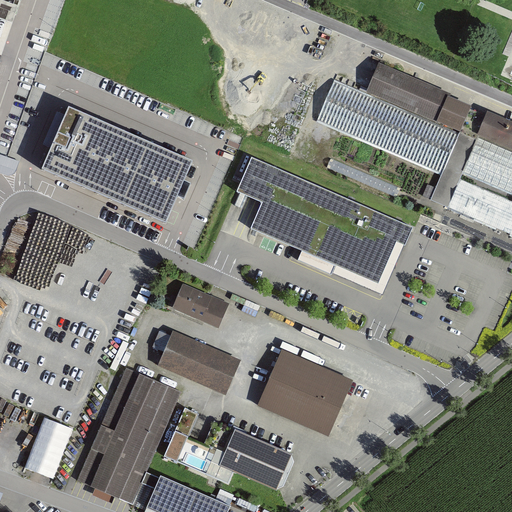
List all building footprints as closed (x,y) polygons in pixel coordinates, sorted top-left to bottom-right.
[(12,10),(13,0),(0,0),(0,14),(5,15),(5,9),(12,10)] [(472,108),(378,70),(368,93),(462,132),(472,108)] [(458,137),(334,87),(319,123),(443,174),(458,137)] [(193,162),(68,108),(41,170),(166,224),(193,162)] [(511,125),(489,117),(480,140),(511,152),(511,125)] [(413,228),(252,158),(237,192),(264,204),(253,229),(302,251),(297,261),(332,276),(332,275),(336,266),(379,284),(397,243),(405,246),(413,228)] [(398,193),(400,185),(342,165),(339,173),(398,193)] [(383,298),(405,246),(397,243),(379,284),(336,266),(332,275),(381,297),(383,298)] [(228,305),(185,287),(175,311),(218,329),(228,305)] [(241,362),(174,334),(161,366),(228,394),(241,362)] [(353,380),(284,352),(261,407),(330,435),(353,380)] [(79,479),(133,502),(180,393),(127,370),(79,479)] [(71,424),(73,418),(50,409),(48,414),(71,424)] [(199,415),(185,410),(165,456),(179,462),(199,415)] [(26,467),(55,477),(74,425),(45,415),(26,467)] [(292,454),(238,431),(223,465),(278,488),(292,454)] [(228,511),(231,506),(163,477),(149,509),(156,511),(228,511)]
